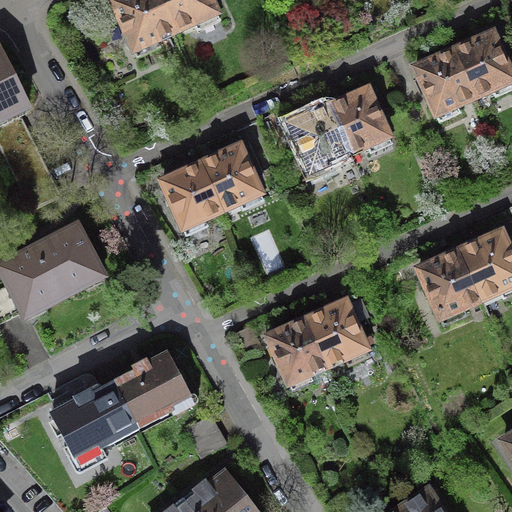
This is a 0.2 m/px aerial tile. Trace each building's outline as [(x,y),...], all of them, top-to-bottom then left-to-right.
[(176,33),(160,0),(119,0),(112,3),(137,59),(160,48),(157,41),(176,33)] [(160,0),(176,33),(194,25),(197,32),(220,22),(210,0),(160,0)] [(68,12),(70,16),(67,18),(72,29),(76,27),(77,30),(89,25),(87,21),(90,20),(85,9),(81,10),(79,7),(74,10),(68,12)] [(464,48),(454,52),(475,99),(492,91),(496,98),(511,90),(511,77),(493,35),(464,48)] [(28,109),(0,51),(0,122),(18,114),(28,109)] [(475,99),(454,52),(444,57),(415,70),(439,123),(460,114),(457,107),(475,99)] [(338,104),(329,108),(350,155),(367,147),(371,154),(392,145),(368,91),(338,104)] [(350,155),(329,108),(319,113),(290,126),(314,179),(335,170),(332,163),(350,155)] [(39,155),(18,114),(0,122),(0,148),(31,211),(59,197),(39,155)] [(211,161),(201,166),(222,212),(239,204),(243,211),(264,202),(240,148),(211,161)] [(222,212),(201,166),(191,170),(162,183),(187,236),(208,227),(204,220),(222,212)] [(89,252),(77,229),(0,268),(0,270),(8,286),(0,289),(0,324),(23,313),(25,318),(102,278),(89,252)] [(470,248),(460,252),(482,301),(500,292),(504,300),(511,295),(511,256),(501,233),(470,248)] [(482,301),(460,252),(450,256),(419,271),(444,326),(466,316),(463,309),(482,301)] [(317,317),(307,321),(328,367),(345,359),(349,367),(370,357),(361,338),(367,335),(364,329),(372,326),(360,299),(346,305),(345,304),(317,317)] [(328,367),(307,321),(297,325),(268,338),(292,392),(313,382),(310,375),(328,367)] [(135,373),(115,384),(139,430),(173,412),(171,408),(190,398),(168,356),(148,366),(146,362),(140,366),(133,369),(135,373)] [(101,450),(139,430),(115,384),(91,396),(89,392),(82,396),(75,400),(77,404),(53,416),(75,459),(99,446),(101,450)] [(194,445),(218,431),(214,424),(210,417),(186,431),(194,445)] [(67,511),(98,511),(106,507),(44,436),(36,443),(25,431),(3,450),(13,463),(19,457),(49,491),(67,511)] [(222,438),(218,431),(194,445),(202,458),(226,445),(222,438)] [(197,495),(187,504),(193,511),(257,511),(226,473),(208,487),(205,483),(200,487),(195,491),(194,492),(197,495)] [(440,511),(428,493),(399,511),(440,511)]
